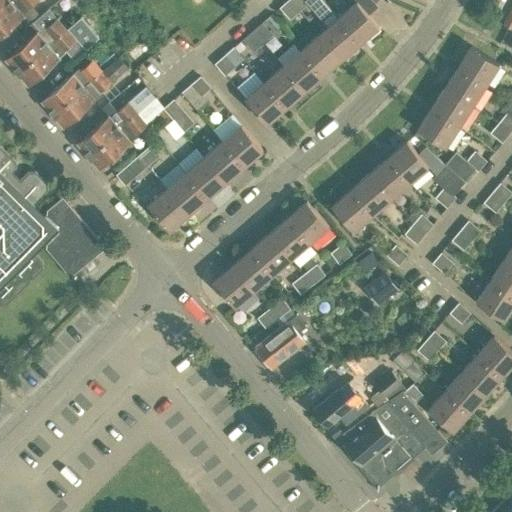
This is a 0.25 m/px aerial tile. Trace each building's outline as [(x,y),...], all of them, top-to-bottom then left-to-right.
[(0,0),(0,13),(13,2),(15,0),(0,0)] [(15,0),(13,2),(0,13),(0,35),(30,9),(29,8),(37,0),(15,0)] [(300,10),(291,0),(288,0),(281,6),(291,18),(300,10)] [(291,0),(300,10),(309,2),(307,0),(291,0)] [(355,0),(357,1),(338,17),(360,43),(379,27),(369,14),(378,6),(375,2),(376,0),(355,0)] [(18,70),(66,28),(49,7),(31,23),(37,31),(6,57),(18,70)] [(511,13),(509,12),(503,24),(511,28),(511,13)] [(76,40),(84,49),(84,50),(100,37),(82,16),(67,29),(76,40)] [(338,17),(319,33),(341,59),(360,43),(338,17)] [(253,30),(263,42),(272,34),(262,22),(253,30)] [(67,29),(66,28),(18,70),(29,83),(60,57),(66,51),(65,49),(76,40),(67,29)] [(263,42),(253,30),(244,38),(253,50),(263,42)] [(341,59),(319,33),(301,49),(323,75),(341,59)] [(471,45),(458,66),(486,84),(499,63),(471,45)] [(243,59),(244,58),(234,46),(216,62),(226,74),(238,64),(245,72),(250,67),(243,59)] [(104,49),(96,56),(101,62),(110,55),(104,49)] [(301,49),(282,65),(304,91),(323,75),(301,49)] [(119,55),(105,67),(53,112),(65,125),(95,99),(102,93),(100,91),(129,66),(119,55)] [(53,112),(105,67),(96,57),(93,59),(93,58),(81,68),(80,66),(73,73),(42,98),(53,112)] [(304,91),(282,65),(264,81),(286,107),(304,91)] [(458,66),(445,87),(473,105),(486,84),(458,66)] [(201,75),(182,91),(197,108),(206,101),(202,95),(211,87),(201,75)] [(286,107),(264,81),(245,97),(268,123),(286,107)] [(89,154),(156,97),(146,86),(116,111),(121,117),(115,122),(109,115),(107,116),(78,141),(89,154)] [(473,105),(445,87),(431,107),(459,125),(473,105)] [(163,107),(156,97),(89,154),(101,167),(131,141),(137,135),(135,133),(147,122),(146,121),(163,107)] [(174,98),(164,106),(182,126),(191,118),(174,98)] [(507,113),(499,122),(511,132),(511,130),(511,100),(509,98),(501,108),(507,113)] [(116,111),(109,103),(102,110),(107,116),(109,115),(115,122),(121,117),(116,111)] [(459,125),(431,107),(418,128),(446,146),(459,125)] [(511,132),(499,122),(491,131),(503,141),(511,132)] [(242,123),(223,140),(245,165),(263,149),(242,123)] [(223,140),(204,156),(226,181),(245,165),(223,140)] [(388,156),(410,182),(429,166),(407,140),(388,156)] [(49,213),(46,213),(42,214),(37,219),(27,209),(47,188),(47,181),(32,166),(16,166),(16,161),(0,144),(0,310),(43,267),(43,260),(28,246),(37,237),(42,242),(47,242),(49,242),(60,231),(60,224),(49,213)] [(138,155),(147,165),(160,155),(151,144),(138,155)] [(456,150),(444,163),(465,180),(475,168),(478,170),(487,160),(475,149),(467,159),(456,150)] [(147,165),(138,155),(116,173),(125,184),(147,165)] [(204,156),(186,172),(207,197),(226,181),(204,156)] [(388,156),(369,172),(392,198),(410,182),(388,156)] [(465,180),(444,163),(432,177),(443,187),(435,196),(447,207),(457,196),(454,193),(465,180)] [(186,172),(167,188),(189,213),(207,197),(186,172)] [(392,198),(369,172),(350,188),(373,214),(392,198)] [(492,191),(504,201),(511,192),(511,190),(501,181),(492,191)] [(189,213),(167,188),(148,204),(170,229),(189,213)] [(373,214),(350,188),(331,204),(354,230),(373,214)] [(504,201),(492,191),(484,201),(496,211),(504,201)] [(49,242),(47,242),(46,247),(70,276),(106,246),(63,195),(47,209),(46,213),(49,213),(60,224),(60,231),(49,242)] [(288,216),(310,241),(329,225),(307,199),(288,216)] [(414,222),(426,232),(434,223),(418,210),(410,219),(414,222)] [(288,216),(270,232),(291,257),(310,241),(288,216)] [(461,229),(472,239),(481,230),(469,219),(461,229)] [(426,232),(414,222),(404,233),(417,243),(426,232)] [(472,239),(461,229),(452,239),(464,249),(472,239)] [(270,232),(251,248),(273,273),(291,257),(270,232)] [(339,263),(352,253),(343,241),(330,251),(339,263)] [(399,264),(406,255),(408,253),(396,243),(386,253),(399,264)] [(511,245),(503,259),(511,265),(511,245)] [(273,273),(251,248),(233,264),(254,289),(273,273)] [(444,249),(433,263),(444,272),(455,260),(444,249)] [(352,265),(360,276),(379,262),(371,251),(352,265)] [(511,265),(503,259),(490,280),(511,294),(511,265)] [(316,262),(304,272),(312,283),(325,273),(316,262)] [(254,289),(233,264),(214,280),(235,305),(254,289)] [(363,285),(375,302),(377,304),(399,289),(385,269),(363,285)] [(312,283),(304,272),(291,282),(300,293),(312,283)] [(511,306),(511,294),(490,280),(476,301),(504,319),(511,306)] [(270,307),(278,318),(290,308),(282,297),(270,307)] [(471,312),(459,301),(450,312),(462,322),(471,312)] [(278,318),(270,307),(257,317),(265,327),(278,318)] [(272,367),(306,341),(308,340),(300,331),(306,326),(296,314),(255,345),(272,367)] [(435,329),(426,339),(437,350),(446,339),(435,329)] [(478,353),(502,375),(511,364),(511,349),(510,348),(494,334),(478,353)] [(437,350),(426,339),(417,349),(429,360),(437,350)] [(502,375),(478,353),(461,371),(486,393),(502,375)] [(424,373),(413,361),(404,370),(415,381),(424,373)] [(391,370),(376,383),(380,388),(386,396),(399,385),(402,383),(391,370)] [(461,371),(445,389),(470,411),(486,393),(461,371)] [(339,388),(338,387),(314,408),(329,424),(339,415),(346,423),(370,403),(349,380),(339,388)] [(413,382),(404,390),(415,403),(424,395),(413,382)] [(184,438),(200,426),(169,383),(152,395),(184,438)] [(446,440),(415,403),(404,390),(402,389),(388,399),(385,400),(399,418),(421,445),(423,443),(432,452),(446,440)] [(470,411),(445,389),(428,408),(453,430),(470,411)] [(399,418),(385,400),(371,410),(342,431),(343,432),(344,431),(350,438),(344,443),(355,456),(377,438),(399,418)] [(130,413),(114,428),(124,439),(140,424),(130,413)] [(399,418),(377,438),(400,464),(411,455),(411,454),(421,445),(399,418)] [(377,438),(355,456),(378,483),(397,466),(398,467),(400,464),(377,438)] [(20,441),(0,460),(17,478),(37,459),(20,441)] [(272,457),(253,471),(278,506),(297,493),(272,457)] [(511,511),(511,487),(510,489),(493,507),(488,511),(511,511)] [(239,498),(250,511),(268,511),(250,489),(239,498)] [(41,511),(73,511),(58,496),(41,511)]
